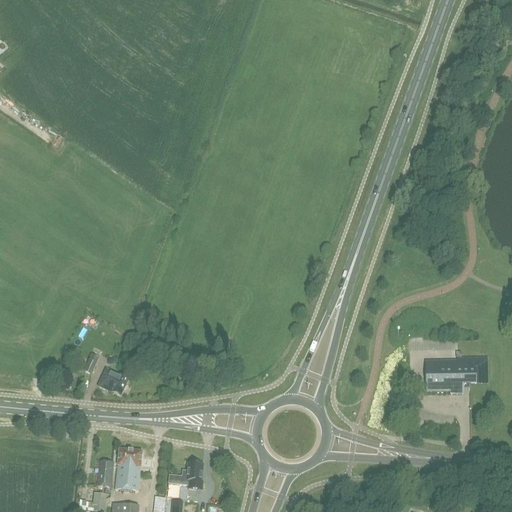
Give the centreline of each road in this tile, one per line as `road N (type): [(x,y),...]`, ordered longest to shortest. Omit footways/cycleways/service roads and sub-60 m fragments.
road 1 (primary): [(356,254),(447,0)]
road 2 (primary): [(318,412),(356,254)]
road 3 (primary): [(356,254),(285,400)]
road 4 (secondary): [(0,407),(138,419)]
road 5 (secondary): [(266,409),(138,419)]
road 6 (secondary): [(138,419),(258,444)]
